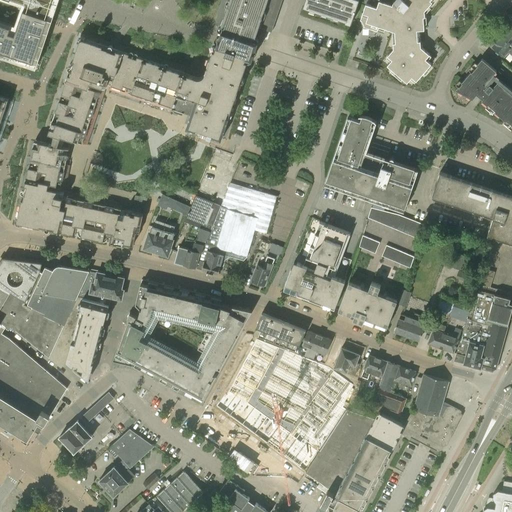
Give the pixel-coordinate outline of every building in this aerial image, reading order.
[(0,0),(0,50),(33,62),(44,30),(48,19),(53,0),(0,0)] [(54,140),(53,144),(62,146),(63,143),(65,138),(82,144),(89,123),(93,124),(99,107),(94,105),(96,100),(101,101),(105,89),(182,115),(183,111),(190,113),(185,127),(220,139),(248,59),(252,60),(254,53),(256,53),(257,51),(257,50),(256,48),(258,41),(254,40),(258,28),(272,32),(282,0),(229,0),(220,27),(220,29),(219,32),(221,32),(219,37),(217,44),(215,44),(214,45),(210,59),(208,58),(206,64),(208,64),(205,72),(205,73),(204,74),(204,75),(203,76),(202,76),(201,77),(199,77),(198,77),(196,77),(195,76),(84,39),(79,42),(60,98),(64,99),(63,101),(59,100),(48,134),(55,136),(54,140)] [(305,0),(303,7),(351,23),(359,1),(359,0),(305,0)] [(379,26),(392,31),(393,43),(393,49),(387,56),(388,56),(392,59),(387,65),(390,68),(404,80),(407,82),(412,77),(417,81),(431,64),(426,59),(430,55),(421,47),(420,41),(418,41),(417,30),(424,30),(424,24),(424,17),(425,17),(425,11),(432,2),(430,0),(395,0),(393,2),(386,0),(375,0),(374,1),(373,1),(371,5),(366,4),(360,21),(361,21),(363,25),(364,26),(363,27),(377,32),(379,26)] [(511,28),(509,27),(501,37),(511,46),(511,28)] [(511,46),(501,37),(492,47),(504,58),(508,53),(511,55),(511,46)] [(511,130),(511,128),(511,94),(497,82),(491,89),(486,84),(496,71),(482,59),(477,65),(474,62),(468,70),(470,72),(458,87),(472,100),(476,95),(479,98),(482,100),(487,106),(485,108),(493,114),(495,112),(505,121),(503,123),(511,130)] [(9,99),(0,96),(0,125),(0,124),(9,99)] [(360,120),(348,116),(325,183),(371,199),(404,210),(418,170),(408,167),(394,162),(395,161),(395,160),(394,160),(394,159),(393,158),(392,158),(391,158),(390,158),(390,159),(388,163),(377,158),(376,159),(370,156),(363,152),(372,125),(375,126),(377,121),(375,120),(374,119),(373,119),(371,117),(370,117),(368,116),(366,116),(365,115),(363,115),(361,115),(361,116),(362,116),(360,120)] [(119,203),(64,191),(65,188),(66,184),(70,165),(66,164),(68,154),(70,148),(62,146),(53,144),(45,142),(34,140),(34,141),(31,156),(31,157),(31,158),(27,172),(27,173),(25,184),(24,188),(24,189),(21,204),(20,205),(18,215),(18,216),(19,216),(19,217),(18,217),(17,218),(20,223),(46,228),(49,229),(129,246),(130,243),(133,244),(136,232),(138,232),(140,225),(140,226),(141,226),(143,214),(136,212),(136,211),(127,209),(121,208),(122,206),(119,203)] [(436,183),(435,184),(434,187),(434,189),(431,197),(486,215),(485,218),(489,222),(491,223),(487,235),(496,238),(497,239),(500,240),(501,240),(511,243),(511,196),(498,192),(491,190),(439,173),(436,183)] [(511,194),(499,182),(491,190),(498,192),(511,196),(511,194)] [(192,250),(179,246),(175,261),(175,262),(218,274),(225,251),(247,257),(255,230),(266,234),(277,196),(242,186),(230,183),(221,205),(196,195),(192,205),(191,207),(188,214),(184,222),(200,228),(192,250)] [(147,198),(135,195),(134,202),(146,205),(147,198)] [(368,218),(374,221),(379,210),(371,208),(368,218)] [(379,210),(374,221),(380,223),(385,211),(379,210)] [(385,211),(380,223),(386,225),(391,212),(385,211)] [(391,212),(386,225),(391,228),(397,214),(391,212)] [(397,214),(391,228),(397,230),(403,216),(399,214),(397,214)] [(403,216),(397,230),(402,232),(408,218),(403,216)] [(408,218),(402,232),(408,234),(414,220),(408,218)] [(413,237),(420,222),(414,220),(408,234),(413,237)] [(285,284),(283,289),(284,289),(335,309),(335,307),(345,281),(344,280),(333,276),(332,279),(323,275),(327,265),(334,268),(348,232),(347,231),(320,221),(306,257),(318,262),(314,272),(306,269),(307,266),(304,265),(294,261),(292,268),(291,268),(285,284)] [(425,224),(420,222),(413,237),(420,239),(425,224)] [(152,251),(152,250),(160,252),(159,254),(166,256),(167,255),(168,253),(174,233),(171,232),(172,229),(156,223),(155,227),(152,226),(145,246),(145,248),(145,249),(152,251)] [(361,248),(364,250),(368,238),(362,236),(359,247),(361,248)] [(374,241),(368,238),(364,250),(370,252),(374,241)] [(380,243),(374,241),(370,252),(376,254),(380,243)] [(270,252),(281,256),(284,248),(275,245),(273,244),(270,252)] [(382,257),(387,259),(392,247),(386,245),(382,257)] [(398,250),(392,247),(387,259),(393,261),(398,250)] [(403,252),(398,250),(393,261),(399,263),(403,252)] [(456,251),(450,266),(460,270),(466,255),(456,251)] [(409,254),(403,252),(399,263),(404,265),(409,254)] [(415,256),(409,254),(404,265),(410,267),(415,256)] [(264,285),(270,270),(275,258),(267,255),(265,262),(263,267),(258,265),(252,280),(254,281),(254,282),(258,283),(264,285)] [(11,258),(6,258),(0,267),(0,286),(26,302),(41,271),(42,263),(11,258)] [(89,270),(42,263),(41,271),(26,302),(25,304),(46,314),(45,316),(64,326),(77,296),(89,270)] [(495,272),(483,268),(472,308),(470,307),(467,316),(470,317),(469,318),(466,317),(457,353),(466,356),(464,364),(492,371),(496,369),(511,309),(511,304),(509,303),(510,298),(509,298),(510,295),(496,291),(497,289),(490,287),(495,272)] [(91,271),(89,270),(77,296),(109,305),(111,297),(121,299),(123,290),(121,289),(123,280),(123,278),(91,271)] [(460,272),(458,272),(456,278),(466,281),(468,275),(460,272)] [(368,289),(349,282),(338,310),(386,328),(397,300),(378,293),(381,283),(372,280),(368,289)] [(185,393),(187,395),(191,397),(193,393),(204,399),(217,375),(212,373),(216,366),(220,369),(252,310),(232,305),(231,306),(225,304),(226,304),(221,303),(222,298),(212,296),(211,300),(205,299),(206,295),(196,292),(195,296),(189,295),(190,291),(180,288),(179,293),(173,291),(174,287),(164,285),(163,289),(158,287),(159,283),(149,281),(148,285),(141,283),(136,303),(139,306),(134,314),(129,312),(127,319),(127,320),(116,351),(117,352),(115,356),(122,359),(124,355),(136,362),(134,366),(140,369),(143,366),(149,369),(147,373),(153,376),(155,372),(162,376),(160,380),(166,383),(168,379),(174,383),(172,387),(176,389),(179,390),(181,386),(184,388),(187,390),(185,393)] [(26,302),(0,286),(0,324),(5,328),(9,330),(10,328),(16,331),(49,358),(64,326),(45,316),(46,314),(25,304),(26,302)] [(411,292),(403,289),(402,293),(398,303),(405,306),(409,296),(411,292)] [(106,315),(109,305),(77,296),(64,326),(49,358),(61,368),(67,361),(73,366),(75,363),(77,365),(84,371),(90,364),(92,357),(95,358),(106,315)] [(443,311),(450,313),(454,303),(440,299),(435,315),(442,317),(443,311)] [(467,316),(470,307),(460,305),(454,303),(450,313),(451,314),(452,311),(467,316)] [(414,313),(413,318),(407,336),(419,340),(427,317),(414,313)] [(257,337),(296,353),(304,333),(305,331),(261,314),(253,335),(257,337)] [(394,331),(407,336),(413,318),(400,314),(394,331)] [(2,333),(5,328),(0,324),(0,418),(21,432),(30,437),(35,429),(40,432),(67,388),(9,338),(2,333)] [(444,332),(446,327),(442,326),(435,324),(434,329),(433,328),(428,343),(444,349),(446,342),(441,340),(444,332)] [(441,340),(446,342),(444,349),(454,352),(459,338),(461,332),(454,330),(452,335),(444,332),(441,340)] [(308,331),(302,346),(307,348),(304,355),(314,359),(317,352),(325,355),(331,340),(308,331)] [(330,368),(326,367),(326,368),(323,367),(323,366),(315,363),(313,362),(284,350),(257,339),(253,346),(252,346),(250,350),(251,350),(250,352),(249,352),(246,357),(247,357),(242,365),(239,370),(240,371),(235,379),(234,379),(231,383),(232,384),(228,392),(228,393),(226,395),(225,394),(216,406),(229,416),(242,425),(254,435),(267,444),(277,451),(284,456),(292,463),(299,468),(300,466),(305,470),(306,471),(307,470),(306,470),(318,450),(319,451),(319,450),(328,435),(345,409),(342,407),(352,385),(350,383),(332,369),(330,368)] [(356,380),(358,375),(355,374),(359,363),(356,362),(360,354),(342,347),(334,367),(343,370),(341,374),(356,380)] [(370,372),(382,377),(388,362),(369,355),(361,376),(367,379),(370,372)] [(416,372),(388,362),(382,377),(374,399),(372,406),(400,416),(407,398),(393,393),(394,390),(397,381),(411,386),(416,372)] [(449,381),(424,374),(414,409),(439,416),(442,403),(449,381)] [(87,422),(114,398),(110,394),(109,392),(82,417),(87,422)] [(406,425),(406,426),(430,438),(432,437),(433,438),(434,440),(442,445),(446,444),(461,415),(460,412),(451,407),(442,403),(439,416),(414,409),(406,425)] [(365,408),(354,404),(353,410),(363,413),(365,408)] [(306,471),(305,472),(328,488),(326,492),(321,503),(321,504),(321,506),(322,507),(324,508),(326,508),(327,506),(338,511),(360,511),(405,426),(406,426),(406,425),(379,411),(379,413),(378,412),(375,418),(346,409),(340,418),(319,451),(307,470),(306,471)] [(74,452),(75,452),(75,451),(92,436),(78,421),(78,420),(60,436),(74,452)] [(118,454),(123,459),(119,463),(115,466),(115,465),(99,479),(114,495),(129,482),(128,481),(135,475),(129,469),(131,468),(154,446),(130,428),(127,431),(108,448),(115,457),(118,454)] [(170,511),(181,511),(184,510),(202,493),(204,492),(203,492),(210,486),(189,471),(186,469),(184,471),(184,470),(183,471),(182,469),(165,484),(167,486),(156,496),(170,511)] [(142,482),(148,488),(160,478),(153,471),(142,482)] [(245,490),(229,479),(226,483),(219,492),(223,495),(230,500),(221,511),(268,511),(256,503),(255,504),(249,500),(250,498),(243,493),(245,490)] [(511,511),(511,481),(504,480),(502,490),(498,489),(494,492),(493,497),(496,502),(495,507),(488,506),(483,509),(482,511),(511,511)] [(207,498),(207,499),(205,502),(214,508),(223,495),(219,492),(214,488),(207,498)] [(149,503),(139,511),(163,511),(158,506),(155,510),(149,503)]
